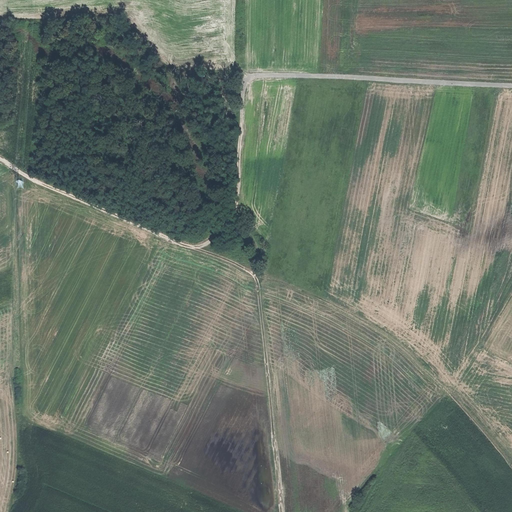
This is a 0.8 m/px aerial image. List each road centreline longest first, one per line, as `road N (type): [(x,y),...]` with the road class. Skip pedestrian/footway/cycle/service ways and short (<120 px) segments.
road 1 (track): [(0,158),(40,184),(328,301),(385,332),(470,414),(511,469)]
road 2 (track): [(236,212),(258,254),(282,511)]
road 3 (track): [(247,77),(511,85)]
road 4 (track): [(247,77),(236,212),(196,248)]
